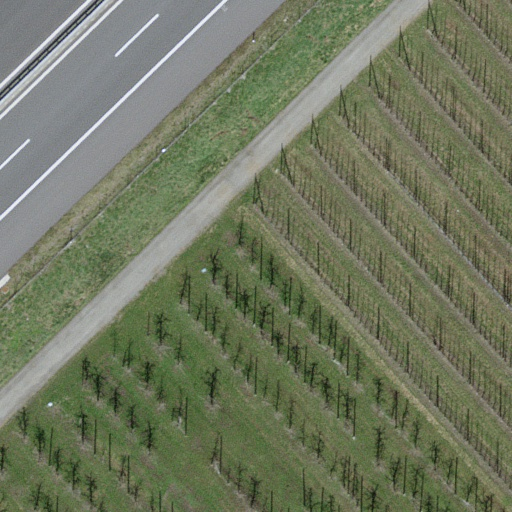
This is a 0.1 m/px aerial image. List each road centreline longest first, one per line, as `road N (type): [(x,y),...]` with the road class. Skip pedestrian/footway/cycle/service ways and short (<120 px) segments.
road 1 (track): [(414,0),(0,403)]
road 2 (motorway): [(0,167),(173,0)]
